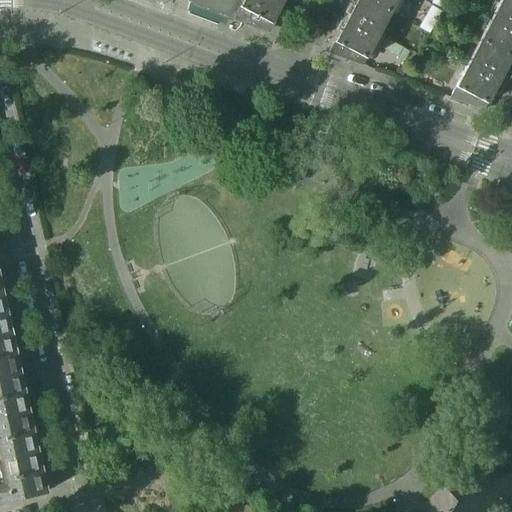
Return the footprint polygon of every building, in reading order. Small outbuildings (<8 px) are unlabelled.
[(266,31),(282,0),(189,0),(188,2),(266,31)] [(365,0),(354,0),(327,53),(361,66),(389,12),(365,0)] [(365,0),(389,12),(395,0),(365,0)] [(511,0),(499,0),(478,41),(510,57),(511,53),(511,0)] [(478,41),(448,98),(483,110),(510,57),(478,41)] [(398,65),(395,72),(402,76),(405,69),(398,65)] [(0,334),(9,333),(4,314),(0,314),(0,334)] [(0,356),(13,354),(9,333),(0,334),(0,356)] [(0,377),(18,374),(13,354),(0,356),(0,377)] [(0,397),(22,393),(18,374),(0,377),(0,397)] [(0,418),(26,413),(22,393),(0,397),(0,418)] [(0,438),(30,432),(26,413),(0,418),(0,438)] [(0,459),(35,452),(30,432),(0,438),(0,459)] [(0,478),(39,470),(35,452),(0,459),(0,478)] [(0,502),(44,493),(44,489),(39,470),(0,478),(0,502)]
